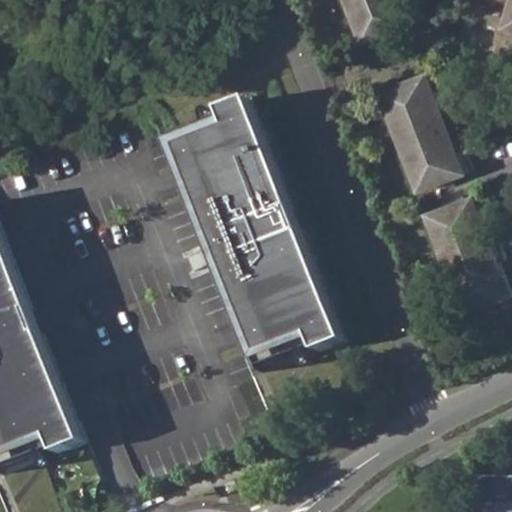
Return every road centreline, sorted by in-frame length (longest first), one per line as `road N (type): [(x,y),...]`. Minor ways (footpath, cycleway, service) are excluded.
road 1 (residential): [(444,421),(280,0)]
road 2 (tertiary): [(293,511),(444,421)]
